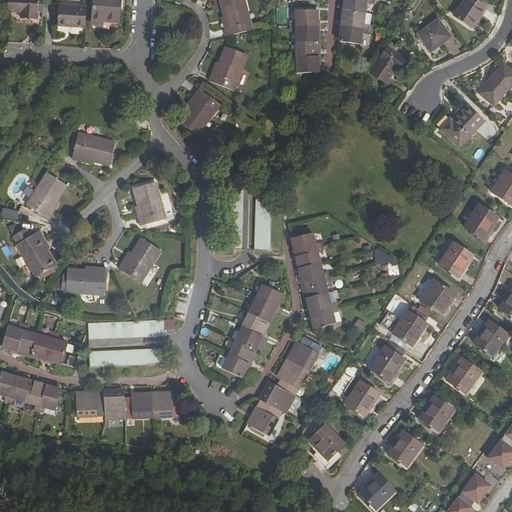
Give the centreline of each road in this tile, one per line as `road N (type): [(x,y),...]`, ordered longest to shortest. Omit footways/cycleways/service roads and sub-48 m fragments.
road 1 (residential): [(511,229),(484,284),(334,495),(308,467)]
road 2 (residential): [(186,367),(204,194),(199,174),(166,137)]
road 3 (residential): [(220,405),(253,387),(294,319),(283,235)]
road 4 (residential): [(0,365),(60,383),(132,384),(186,367)]
road 5 (residential): [(410,110),(426,83),(497,40),(511,11)]
road 6 (residential): [(0,55),(140,58)]
road 7 (residential): [(150,95),(174,83),(206,37),(206,18),(188,0)]
